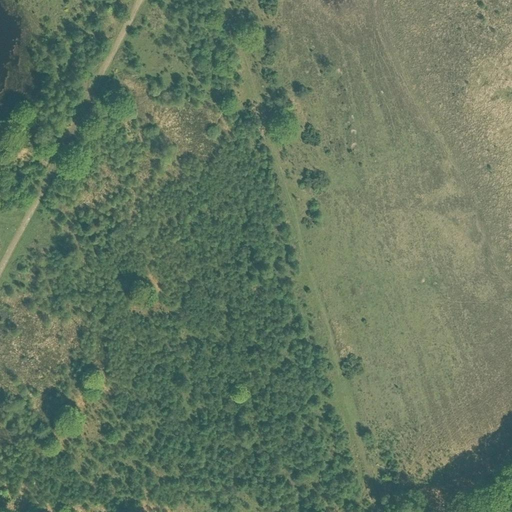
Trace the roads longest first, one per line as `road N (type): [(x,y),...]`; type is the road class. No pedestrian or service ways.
road 1 (track): [(380,511),(223,0)]
road 2 (track): [(0,251),(129,0)]
